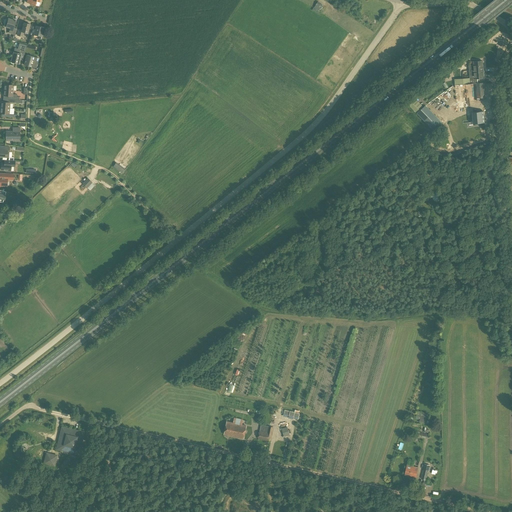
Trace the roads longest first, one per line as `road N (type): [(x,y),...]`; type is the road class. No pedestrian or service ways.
road 1 (primary): [(0,401),(505,0)]
road 2 (unclassified): [(0,382),(303,135),(402,4)]
road 3 (unclassified): [(437,500),(30,406),(0,425)]
road 4 (track): [(30,76),(31,140),(114,177),(178,240)]
road 5 (track): [(494,93),(511,302)]
